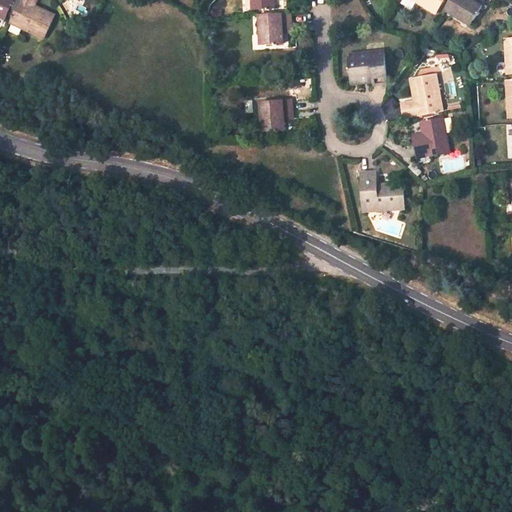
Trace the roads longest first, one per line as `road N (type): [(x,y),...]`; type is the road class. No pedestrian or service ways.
road 1 (secondary): [(511,342),(203,190),(142,168),(0,139)]
road 2 (track): [(326,254),(286,270),(76,272),(0,248)]
road 3 (residential): [(326,93),(328,128),(337,143),(354,148),(378,131),(367,102),(351,97)]
